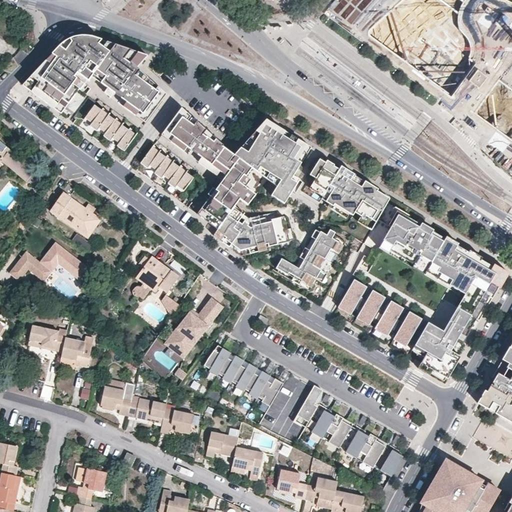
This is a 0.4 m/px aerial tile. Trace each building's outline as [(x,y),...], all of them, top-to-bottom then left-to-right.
[(511,0),(402,0),(371,29),(369,34),(370,36),(451,97),(475,65),(469,58),(471,49),(469,42),(466,35),(459,28),(457,17),(462,7),(466,0),(507,0),(511,2),(511,89),(500,81),(477,112),(511,136),(511,0)] [(92,76),(116,44),(83,33),(76,35),(69,37),(65,39),(60,43),(48,56),(48,57),(41,67),(39,66),(22,85),(61,114),(79,89),(80,89),(84,83),(78,78),(80,75),(89,81),(92,76)] [(166,94),(137,68),(148,56),(116,44),(92,76),(106,86),(121,98),(139,111),(136,115),(145,122),(166,94)] [(41,67),(48,57),(48,56),(39,66),(41,67)] [(352,77),(337,66),(335,69),(350,80),(352,77)] [(477,67),(468,80),(478,87),(487,75),(477,67)] [(338,88),(322,77),(320,80),(336,91),(338,88)] [(484,91),(494,82),(489,77),(480,86),(484,91)] [(462,82),(449,107),(462,114),(475,89),(462,82)] [(121,98),(106,86),(102,91),(118,102),(121,98)] [(381,98),(365,87),(363,90),(379,101),(381,98)] [(139,111),(121,98),(118,102),(136,115),(139,111)] [(368,111),(352,99),(350,102),(366,114),(368,111)] [(102,109),(95,104),(86,117),(92,122),(90,125),(97,130),(99,127),(109,114),(102,109)] [(228,149),(181,108),(161,134),(171,141),(174,137),(191,150),(227,176),(239,159),(234,155),(228,149)] [(116,119),(109,114),(99,127),(106,132),(104,135),(111,141),(113,138),(123,124),(116,119)] [(252,168),(277,186),(271,196),(284,205),(300,180),(294,176),(311,148),(266,119),(234,155),(239,159),(252,168)] [(129,129),(123,124),(113,138),(120,142),(118,145),(124,151),(136,135),(129,129)] [(191,150),(174,137),(171,141),(188,154),(191,150)] [(0,161),(2,159),(27,180),(32,173),(27,168),(0,145),(0,161)] [(156,170),(166,157),(159,152),(152,146),(141,163),(148,168),(148,167),(150,165),(156,170)] [(191,150),(188,154),(222,180),(226,182),(229,178),(227,176),(191,150)] [(170,180),(180,167),(173,162),(166,157),(156,170),(155,172),(154,173),(162,177),(164,175),(170,180)] [(376,222),(390,199),(377,191),(378,189),(371,185),(367,191),(350,180),(354,174),(348,170),(346,174),(344,173),(342,175),(338,172),(340,170),(322,158),(311,176),(316,179),(313,183),(331,194),(326,202),(332,206),(333,204),(348,213),(352,215),(354,212),(360,216),(362,213),(376,222)] [(237,203),(240,199),(248,205),(256,194),(246,187),(241,184),(247,176),(252,168),(239,159),(227,176),(229,178),(226,182),(219,191),(214,198),(210,204),(200,217),(218,229),(235,206),(237,203)] [(184,190),(193,177),(187,172),(180,167),(170,180),(168,182),(175,188),(177,185),(184,190)] [(342,167),(340,170),(338,172),(342,175),(344,173),(346,174),(348,170),(342,167)] [(367,191),(371,185),(354,174),(350,180),(367,191)] [(246,187),(252,180),(247,176),(241,184),(246,187)] [(219,191),(226,182),(222,180),(216,189),(219,191)] [(331,194),(313,183),(310,189),(323,197),(321,199),(326,202),(331,194)] [(214,198),(219,191),(216,189),(214,188),(209,194),(211,195),(214,198)] [(62,193),(50,210),(88,237),(100,220),(92,214),(95,208),(88,203),(85,208),(62,193)] [(200,217),(210,204),(206,201),(197,214),(200,217)] [(258,218),(237,203),(235,206),(245,213),(239,222),(242,224),(245,221),(249,224),(248,226),(251,228),(253,227),(252,225),(256,224),(256,225),(271,221),(271,218),(275,217),(274,214),(258,218)] [(348,213),(333,204),(332,206),(331,208),(346,217),(348,213)] [(218,229),(213,235),(230,248),(232,244),(240,251),(258,246),(269,243),(269,246),(290,240),(283,215),(275,217),(271,218),(271,221),(256,225),(256,224),(252,225),(253,227),(251,228),(248,226),(249,224),(245,221),(242,224),(239,222),(245,213),(235,206),(218,229)] [(45,220),(50,213),(42,209),(38,215),(45,220)] [(421,226),(397,212),(388,226),(391,228),(379,249),(389,255),(390,252),(393,247),(452,282),(449,286),(461,294),(454,307),(457,308),(472,317),(492,284),(498,288),(505,276),(497,271),(481,261),(468,254),(458,248),(445,241),(433,234),(434,232),(422,225),(421,226)] [(362,213),(360,216),(357,221),(371,230),(376,222),(362,213)] [(27,225),(21,221),(15,228),(22,232),(27,225)] [(294,267),(298,269),(320,231),(344,244),(345,241),(333,234),(335,232),(329,229),(328,231),(318,226),(294,267)] [(294,267),(280,259),(274,268),(277,270),(276,271),(309,291),(313,284),(308,281),(311,276),(316,279),(322,283),(327,273),(319,269),(330,249),(338,254),(344,244),(320,231),(298,269),(294,267)] [(446,239),(445,241),(458,248),(459,246),(446,239)] [(55,241),(39,261),(51,271),(53,273),(59,265),(80,282),(90,270),(55,241)] [(270,248),(269,246),(269,243),(258,246),(259,251),(270,248)] [(232,244),(230,248),(242,256),(259,251),(258,246),(240,251),(232,244)] [(452,282),(393,247),(390,252),(414,266),(412,268),(424,275),(426,273),(449,286),(452,282)] [(43,281),(51,271),(39,261),(26,251),(9,272),(19,280),(28,269),(43,281)] [(469,252),(468,254),(481,261),(482,259),(469,252)] [(151,262),(146,258),(140,266),(145,270),(151,262)] [(146,286),(148,282),(160,291),(161,289),(169,295),(180,280),(153,259),(151,262),(145,270),(138,280),(146,286)] [(498,269),(497,271),(505,276),(498,288),(500,289),(509,275),(498,269)] [(462,343),(443,332),(428,323),(423,333),(417,329),(422,320),(410,312),(404,322),(398,318),(404,309),(391,302),(386,311),(380,308),(385,298),(373,291),(367,300),(361,297),(367,287),(354,280),(341,303),(353,310),(359,314),(372,321),(378,324),(390,332),(396,335),(409,342),(415,346),(417,341),(425,345),(422,350),(427,353),(425,356),(418,368),(429,375),(430,373),(443,381),(465,345),(462,343)] [(148,282),(146,286),(151,290),(157,295),(160,291),(148,282)] [(498,288),(492,284),(472,317),(457,308),(443,332),(462,343),(488,297),(491,299),(498,288)] [(142,302),(151,290),(146,286),(136,299),(141,304),(142,302)] [(173,318),(181,307),(166,297),(163,302),(173,318)] [(188,353),(223,306),(211,297),(200,312),(204,315),(200,319),(189,311),(177,328),(183,333),(175,343),(188,353)] [(350,315),(353,310),(341,303),(338,308),(350,315)] [(200,319),(204,315),(200,312),(198,314),(191,308),(189,311),(200,319)] [(269,318),(260,313),(257,318),(266,323),(269,318)] [(369,326),(372,321),(359,314),(356,319),(369,326)] [(388,337),(390,332),(378,324),(375,329),(388,337)] [(32,325),(28,344),(62,351),(65,338),(57,336),(58,331),(32,325)] [(175,343),(183,333),(177,328),(176,328),(165,343),(184,358),(188,353),(175,343)] [(231,351),(237,340),(229,335),(223,346),(231,351)] [(406,347),(409,342),(396,335),(393,340),(406,347)] [(65,338),(62,351),(59,365),(74,369),(75,364),(87,367),(92,344),(74,340),(65,338)] [(417,341),(415,346),(413,349),(425,356),(427,353),(422,350),(425,345),(417,341)] [(218,343),(214,348),(219,351),(223,346),(218,343)] [(511,343),(496,371),(504,375),(498,387),(490,382),(478,403),(511,422),(511,343)] [(244,359),(251,348),(245,344),(238,355),(244,359)] [(218,372),(228,356),(231,351),(223,346),(219,351),(214,348),(209,356),(204,364),(210,367),(209,369),(217,374),(218,372)] [(257,366),(264,355),(258,352),(251,363),(257,366)] [(232,380),(241,364),(244,359),(238,355),(236,354),(232,359),(228,356),(218,372),(223,375),(222,377),(230,382),(232,380)] [(270,374),(277,363),(271,360),(264,371),(270,374)] [(245,388),(254,372),(257,366),(251,363),(249,361),(245,367),(241,364),(232,380),(236,383),(235,385),(243,390),(245,388)] [(284,382),(290,371),(284,367),(277,378),(284,382)] [(176,375),(183,379),(187,374),(180,369),(176,375)] [(248,392),(256,397),(257,395),(267,379),(270,374),(264,371),(262,369),(259,374),(254,372),(245,388),(249,390),(248,392)] [(498,387),(504,375),(496,371),(490,382),(498,387)] [(269,405),(284,382),(277,378),(275,377),(272,382),(267,379),(257,395),(262,398),(261,400),(269,405)] [(131,401),(122,399),(124,390),(119,389),(121,383),(121,381),(108,378),(106,386),(104,386),(100,405),(120,409),(119,413),(128,415),(131,401)] [(132,395),(134,386),(121,383),(119,389),(124,390),(122,399),(131,401),(132,395)] [(315,401),(321,391),(313,386),(307,396),(315,401)] [(131,401),(128,415),(155,421),(162,423),(165,408),(166,403),(139,398),(139,396),(132,395),(131,401)] [(304,426),(318,403),(315,401),(307,396),(292,421),(299,425),(300,424),(304,426)] [(335,413),(341,403),(335,400),(329,410),(335,413)] [(321,436),(334,416),(324,410),(326,408),(318,403),(304,426),(311,430),(310,431),(321,438),(321,436)] [(169,433),(170,429),(189,433),(193,414),(165,408),(162,423),(160,431),(169,433)] [(329,410),(326,408),(324,410),(334,416),(335,413),(329,410)] [(352,423),(358,413),(351,409),(345,419),(352,423)] [(338,446),(350,426),(340,420),(342,417),(335,413),(334,416),(321,436),(327,440),(327,441),(338,448),(338,446)] [(200,435),(203,416),(193,414),(189,433),(200,435)] [(345,419),(342,417),(340,420),(350,426),(352,423),(345,419)] [(369,433),(375,423),(368,420),(362,429),(369,433)] [(474,437),(496,447),(503,429),(481,420),(474,437)] [(355,456),(367,436),(358,430),(359,427),(352,423),(350,426),(338,446),(344,450),(344,451),(354,458),(355,456)] [(228,427),(227,434),(238,435),(239,428),(228,427)] [(362,429),(359,427),(358,430),(367,436),(369,433),(362,429)] [(386,443),(392,433),(385,429),(379,439),(386,443)] [(236,447),(238,437),(211,432),(206,454),(213,455),(215,451),(234,455),(236,447)] [(372,466),(384,446),(374,440),(375,437),(369,433),(367,436),(355,456),(361,460),(360,461),(371,468),(372,466)] [(379,439),(375,437),(374,440),(384,446),(386,443),(379,439)] [(403,454),(409,444),(404,440),(398,450),(403,454)] [(0,442),(0,462),(3,463),(2,472),(16,475),(18,466),(13,465),(18,446),(0,442)] [(390,476),(402,456),(391,450),(393,447),(386,443),(384,446),(372,466),(390,476)] [(258,476),(262,452),(239,448),(236,447),(234,455),(232,466),(251,469),(250,474),(258,476)] [(123,462),(131,466),(135,456),(127,452),(123,462)] [(446,460),(442,467),(446,469),(450,462),(446,460)] [(422,503),(419,511),(458,511),(461,508),(468,511),(488,511),(500,491),(488,484),(484,489),(479,486),(476,491),(471,488),(472,485),(472,483),(472,480),(471,478),(470,475),(468,473),(467,472),(450,462),(446,469),(442,467),(425,496),(427,497),(430,499),(426,505),(423,503),(422,503)] [(79,486),(77,494),(92,497),(93,490),(102,492),(106,472),(87,468),(83,487),(79,486)] [(280,469),(276,488),(295,492),(294,497),(303,499),(306,484),(298,483),(300,473),(280,469)] [(2,472),(0,479),(0,507),(13,510),(20,476),(16,475),(2,472)] [(472,485),(471,488),(476,491),(479,486),(484,489),(488,484),(467,472),(468,473),(470,475),(471,478),(472,480),(472,483),(472,485)] [(317,477),(315,485),(306,484),(303,499),(317,502),(316,505),(331,509),(335,491),(337,482),(317,477)] [(77,494),(79,486),(70,485),(69,493),(77,494)] [(163,490),(158,511),(186,511),(188,510),(189,500),(170,495),(171,491),(163,490)] [(331,510),(339,511),(359,511),(363,497),(352,494),(335,491),(331,509),(331,510)] [(210,493),(207,509),(216,511),(218,497),(210,493)] [(92,497),(77,494),(73,511),(92,511),(94,507),(90,506),(92,497)] [(511,511),(511,497),(503,511),(511,511)]
